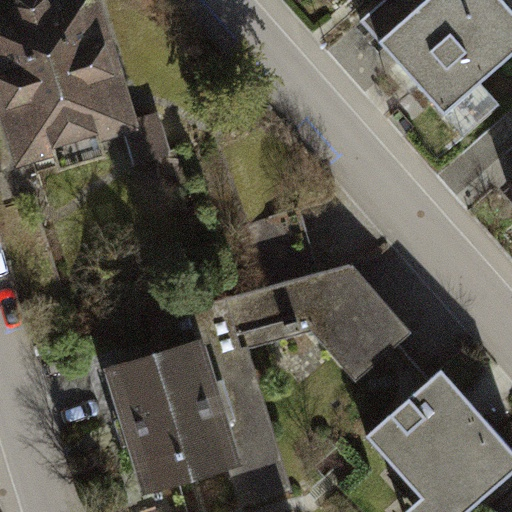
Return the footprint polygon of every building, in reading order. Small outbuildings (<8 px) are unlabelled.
[(12,15),(0,19),(0,110),(25,188),(134,153),(140,171),(173,160),(160,119),(143,125),(103,0),(60,0),(52,3),(48,0),(21,0),(17,1),(12,15)] [(424,0),(381,0),(356,23),(439,118),(511,53),(511,0),(425,0),(425,1),(424,0)] [(302,218),(253,233),(271,291),(320,276),(302,218)] [(201,344),(103,377),(147,506),(236,476),(248,511),(254,511),(297,497),(248,351),(317,328),(360,384),(414,337),(353,264),(320,276),(271,291),(192,318),(201,344)] [(511,447),(442,370),(369,436),(425,498),(409,511),(467,511),(511,472),(511,447)]
